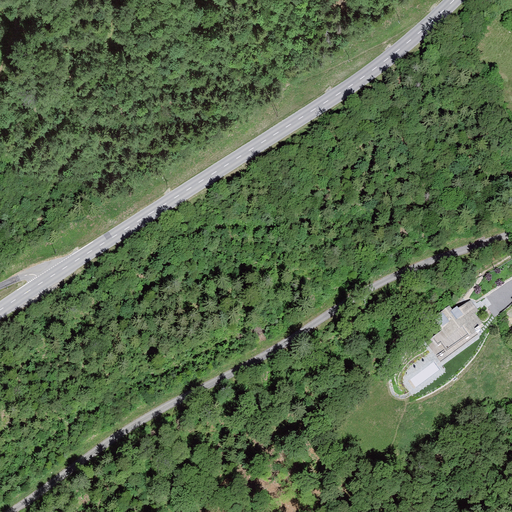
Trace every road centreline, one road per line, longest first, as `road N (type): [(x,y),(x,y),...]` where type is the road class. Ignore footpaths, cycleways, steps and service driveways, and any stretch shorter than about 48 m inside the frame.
road 1 (unclassified): [(511,234),(378,284),(256,363),(145,418),(12,511)]
road 2 (secondary): [(454,0),(376,68),(0,310)]
